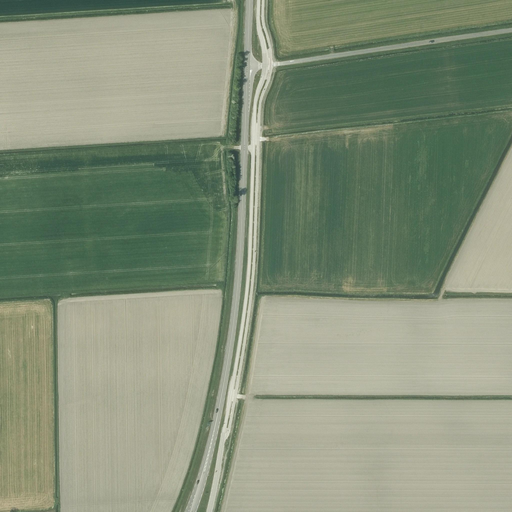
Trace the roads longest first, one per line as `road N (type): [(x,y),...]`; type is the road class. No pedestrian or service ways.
road 1 (unclassified): [(209,511),(243,319),(254,103),(265,65)]
road 2 (primary): [(214,429),(235,308),(246,65)]
road 3 (unclassified): [(511,30),(270,64)]
